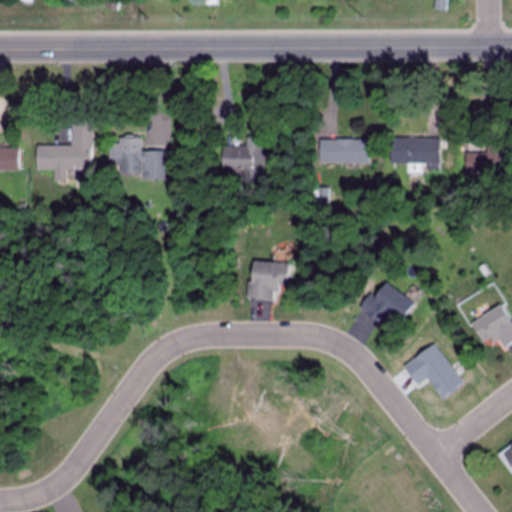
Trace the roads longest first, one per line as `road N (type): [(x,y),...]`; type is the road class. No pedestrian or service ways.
road 1 (residential): [(0,501),(35,499),(55,487),(162,350),(204,335),(309,335),(332,340),(366,367),(480,511)]
road 2 (residential): [(0,46),(511,34)]
